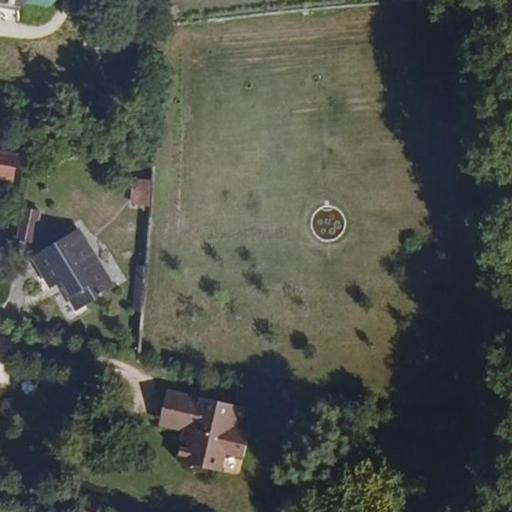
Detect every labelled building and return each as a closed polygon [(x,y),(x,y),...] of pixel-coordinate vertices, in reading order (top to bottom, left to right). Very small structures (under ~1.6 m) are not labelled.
[(171,24),(167,0),(151,0),(156,24),(163,25),(171,24)] [(147,35),(148,23),(116,18),(114,31),(147,35)] [(17,157),(0,153),(0,176),(13,179),(17,157)] [(0,189),(10,191),(13,179),(0,176),(0,189)] [(150,208),(151,183),(137,182),(135,207),(150,208)] [(34,243),(40,213),(22,209),(16,239),(34,243)] [(31,256),(45,279),(51,289),(60,283),(77,310),(113,288),(77,229),(51,244),(31,256)] [(142,315),(145,269),(136,269),(134,314),(142,315)] [(511,310),(511,282),(511,273),(488,273),(491,312),(511,310)] [(498,445),(510,382),(488,377),(475,440),(498,445)] [(185,433),(193,398),(171,393),(162,428),(185,433)] [(247,459),(254,427),(243,425),(246,410),(193,398),(185,433),(178,464),(222,474),(226,455),(247,459)]
